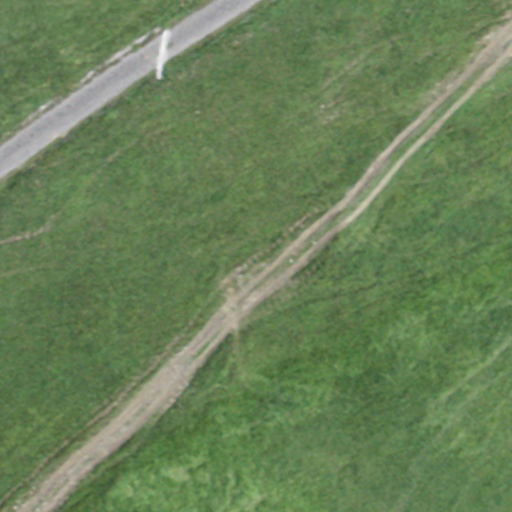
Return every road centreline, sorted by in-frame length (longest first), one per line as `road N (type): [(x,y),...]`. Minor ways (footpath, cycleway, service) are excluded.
road 1 (track): [(39,511),(511,32)]
road 2 (unclassified): [(233,0),(0,163)]
